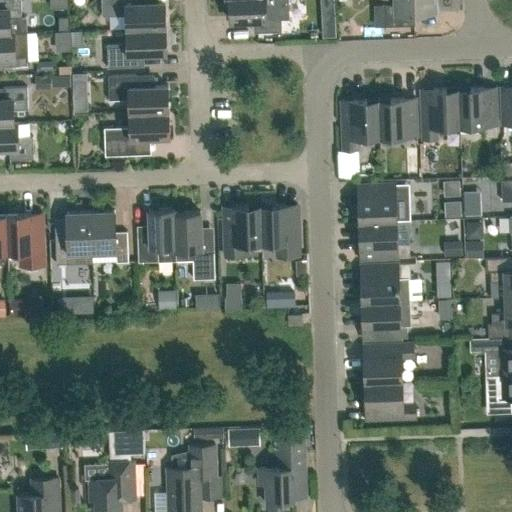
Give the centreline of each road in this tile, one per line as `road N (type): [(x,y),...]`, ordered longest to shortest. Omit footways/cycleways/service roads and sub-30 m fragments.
road 1 (residential): [(331,511),(317,173)]
road 2 (residential): [(201,176),(0,183)]
road 3 (residential): [(329,64),(355,51),(477,47)]
road 4 (residential): [(329,64),(299,50),(197,53)]
road 5 (residential): [(201,176),(197,53)]
